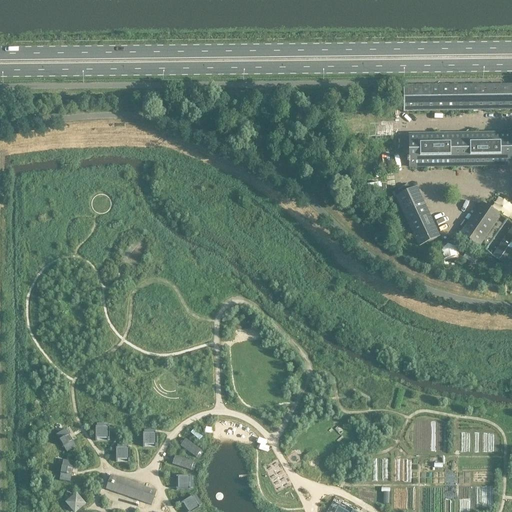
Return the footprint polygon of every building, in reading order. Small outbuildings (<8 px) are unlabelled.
[(511,110),(511,84),(403,87),(403,112),(511,110)] [(510,166),(510,134),(409,136),(409,167),(510,166)] [(438,237),(415,188),(410,190),(408,185),(393,191),(396,197),(419,246),(438,237)] [(478,247),(499,216),(481,204),(460,235),(478,247)] [(505,265),(511,255),(511,227),(492,256),(505,265)] [(455,232),(442,235),(443,240),(456,237),(455,232)] [(109,427),(108,427),(96,427),(95,427),(95,441),(97,441),(97,439),(107,439),(107,441),(109,441),(109,427)] [(76,447),(72,441),(65,429),(56,435),(67,453),(76,447)] [(157,433),(155,433),(144,433),(143,433),(143,447),(144,447),(144,445),(155,445),(155,447),(157,447),(157,433)] [(257,447),(266,451),(270,441),(261,438),(257,447)] [(185,439),(185,440),(180,446),(196,458),(196,457),(201,451),(185,439)] [(130,448),(128,448),(117,448),(116,448),(116,462),(117,462),(117,460),(128,460),(128,462),(130,462),(130,448)] [(191,470),(193,463),(193,462),(175,456),(174,457),(172,464),(172,465),(190,471),(191,470)] [(456,458),(432,459),(432,471),(456,471),(456,458)] [(71,476),(74,462),(63,460),(59,481),(70,483),(71,476)] [(190,489),(190,478),(190,476),(176,476),(176,478),(178,478),(178,489),(176,489),(176,490),(190,490),(190,489)] [(156,491),(150,489),(145,488),(116,477),(114,483),(112,483),(111,485),(113,486),(111,491),(140,502),(145,503),(151,506),(156,491)] [(75,511),(84,505),(78,497),(76,495),(66,503),(73,511),(75,511)] [(199,507),(193,497),(192,496),(181,503),(181,505),(183,503),(188,511),(193,511),(200,508),(199,507)]
